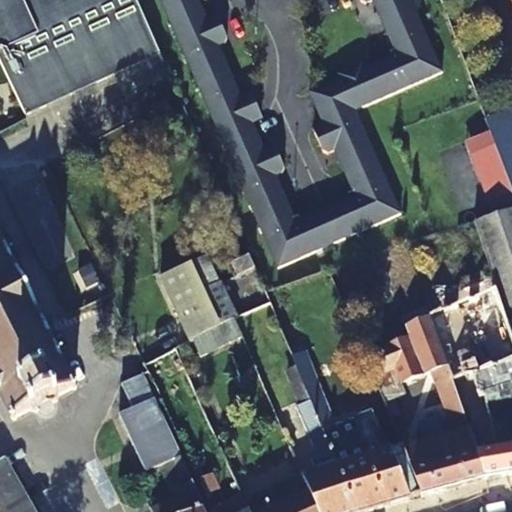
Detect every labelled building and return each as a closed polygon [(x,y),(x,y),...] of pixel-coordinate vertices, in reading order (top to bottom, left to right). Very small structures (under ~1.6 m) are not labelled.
[(0,0),(0,81),(18,124),(22,132),(156,76),(124,0),(0,0)] [(159,0),(279,270),(402,216),(357,113),(444,75),(410,0),(360,0),(362,4),(367,6),(377,1),(381,9),(379,13),(393,45),(396,44),(399,51),(392,54),(394,59),(375,67),(376,69),(367,73),(364,67),(341,77),(343,82),(312,95),(325,127),(315,131),(326,154),(330,156),(340,152),(343,159),(342,163),(355,195),(351,196),(354,204),(347,207),(346,204),(310,220),(312,222),(304,226),(301,218),(297,221),(283,189),(279,188),(275,181),(285,176),(286,172),(276,148),(266,153),(255,126),(265,122),(255,99),(250,97),(240,101),(237,94),(238,89),(225,59),(220,57),(217,50),(227,46),(229,41),(219,18),(209,22),(198,0),(159,0)] [(495,148),(511,194),(511,118),(510,114),(485,123),(495,148)] [(511,194),(495,148),(470,157),(493,219),(511,212),(511,194)] [(511,212),(493,219),(474,225),(497,293),(504,316),(511,313),(511,212)] [(76,394),(80,391),(77,386),(75,387),(0,238),(0,396),(12,420),(10,420),(13,425),(16,423),(15,421),(30,413),(31,414),(32,413),(33,415),(36,414),(37,416),(59,404),(59,402),(60,402),(60,401),(59,400),(61,399),(61,397),(75,390),(76,394)] [(192,265),(221,329),(234,322),(237,321),(207,258),(192,265)] [(255,272),(249,258),(230,268),(237,281),(255,272)] [(192,265),(159,281),(189,345),(193,344),(221,329),(192,265)] [(511,339),(504,316),(497,293),(429,317),(430,320),(485,482),(511,477),(511,339)] [(426,445),(418,447),(425,468),(413,473),(423,498),(485,482),(430,320),(405,330),(409,340),(364,358),(398,437),(407,433),(394,402),(407,397),(402,387),(431,375),(440,403),(446,400),(447,405),(443,407),(448,422),(439,426),(438,420),(420,425),(426,445)] [(193,344),(201,360),(242,340),(234,322),(221,329),(193,344)] [(296,324),(281,330),(311,403),(356,511),(372,511),(387,508),(353,423),(334,430),(329,420),(331,419),(306,360),(310,358),(296,324)] [(179,497),(150,511),(198,511),(199,511),(203,509),(141,377),(121,387),(124,392),(133,411),(127,415),(142,447),(135,452),(146,476),(159,469),(171,497),(177,494),(179,497)] [(316,511),(356,511),(311,403),(296,410),(315,455),(309,457),(317,476),(304,481),(316,511)] [(127,415),(119,419),(135,452),(142,447),(127,415)] [(373,415),(353,423),(387,508),(423,498),(413,473),(404,450),(388,455),(373,415)] [(29,511),(1,461),(0,461),(0,511),(29,511)] [(247,511),(243,502),(241,499),(222,507),(203,470),(195,475),(211,511),(247,511)] [(316,511),(304,481),(302,476),(243,502),(247,511),(316,511)]
